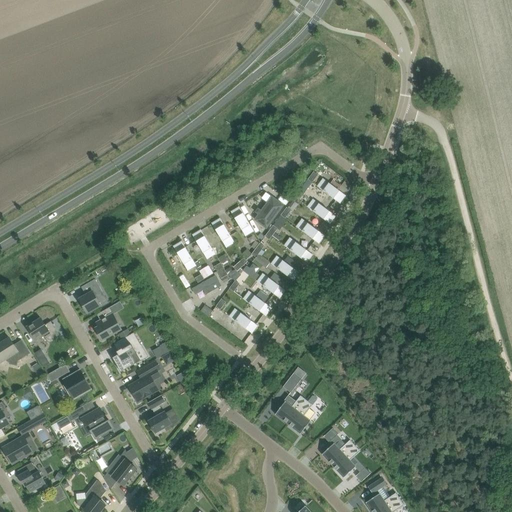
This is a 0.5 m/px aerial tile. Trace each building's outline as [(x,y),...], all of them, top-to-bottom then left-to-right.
[(319,175),(314,171),(308,179),(313,183),(319,175)] [(341,183),(335,179),(331,184),(347,195),(354,185),(345,178),(341,183)] [(346,195),(324,179),(318,187),(340,203),(346,195)] [(301,189),(295,197),(299,200),(305,193),(301,189)] [(265,231),(284,205),(276,199),(272,204),(268,201),(257,216),(261,219),(257,225),(265,231)] [(336,216),(314,199),(308,207),(330,223),(336,216)] [(297,206),(292,202),(288,207),(293,211),(297,206)] [(254,230),(240,207),(232,212),(246,235),(254,230)] [(292,211),(287,207),(281,215),(286,218),(292,211)] [(235,242),(221,219),(212,224),(226,247),(235,242)] [(297,227),(319,243),(325,235),(303,219),(297,227)] [(274,225),(270,231),(274,234),(275,233),(278,228),(274,225)] [(216,253),(202,230),(193,235),(207,258),(216,253)] [(273,236),(274,234),(270,231),(265,236),(270,240),(273,236)] [(274,234),(273,236),(280,241),(282,238),(275,233),(274,234)] [(285,246),(307,262),(313,254),(291,238),(285,246)] [(251,247),(255,250),(256,249),(260,243),(256,240),(251,247)] [(174,247),(188,270),(196,265),(182,242),(174,247)] [(260,243),(256,249),(261,252),(262,250),(265,246),(260,243)] [(247,258),(252,254),(247,249),(242,254),(247,258)] [(261,252),(256,249),(255,250),(252,254),(256,257),(259,254),(261,252)] [(225,254),(219,257),(225,266),(229,264),(228,262),(229,262),(225,254)] [(262,256),(259,254),(256,257),(255,259),(261,264),(266,268),(271,262),(265,259),(262,256)] [(272,264),(294,280),(300,273),(278,256),(272,264)] [(239,262),(243,266),(244,265),(248,262),(244,258),(239,262)] [(238,271),(243,266),(239,262),(234,267),(238,271)] [(218,271),(222,278),(227,275),(228,275),(224,267),(221,263),(215,266),(218,271)] [(213,273),(211,269),(209,265),(200,270),(205,278),(213,273)] [(247,265),(243,270),(256,279),(260,274),(247,265)] [(190,271),(185,273),(191,284),(196,282),(190,271)] [(196,278),(198,283),(205,279),(202,274),(196,278)] [(286,290),(264,274),(258,281),(280,298),(286,290)] [(189,290),(193,298),(218,284),(213,276),(189,290)] [(82,287),(86,294),(86,293),(87,295),(81,299),(83,303),(82,303),(88,313),(102,305),(100,303),(102,297),(100,295),(104,293),(96,279),(82,287)] [(236,281),(230,288),(234,292),(240,284),(236,281)] [(125,298),(130,295),(127,290),(127,289),(122,293),(125,298)] [(266,315),(272,308),(250,291),(244,299),(266,315)] [(222,298),(216,306),(221,309),(227,302),(222,298)] [(103,340),(122,330),(114,314),(110,307),(98,314),(101,320),(97,323),(99,326),(96,328),(103,340)] [(230,317),(252,333),(258,325),(236,309),(230,317)] [(58,336),(60,335),(56,328),(55,324),(53,324),(52,321),(46,325),(41,318),(28,327),(36,340),(44,335),(49,342),(59,339),(58,336)] [(128,329),(123,332),(125,337),(131,334),(128,329)] [(120,354),(113,358),(121,372),(141,360),(135,349),(142,345),(135,332),(119,341),(124,349),(119,352),(120,354)] [(0,361),(8,356),(11,361),(10,364),(17,365),(18,361),(30,353),(22,340),(15,345),(10,338),(0,344),(0,361)] [(165,354),(161,346),(153,351),(157,358),(165,354)] [(39,360),(45,356),(41,349),(35,353),(39,360)] [(176,360),(171,352),(162,357),(167,365),(176,360)] [(142,379),(131,385),(135,392),(133,393),(138,400),(139,399),(140,401),(155,392),(151,384),(153,383),(152,381),(158,378),(159,374),(160,373),(158,370),(161,369),(157,361),(138,372),(142,379)] [(38,363),(32,366),(35,371),(41,368),(38,363)] [(66,364),(48,375),(52,382),(71,371),(66,364)] [(64,385),(70,396),(73,395),(75,399),(92,389),(81,370),(64,380),(66,384),(64,385)] [(283,387),(291,393),(302,379),(295,373),(283,387)] [(301,393),(307,383),(302,380),(296,389),(301,393)] [(26,399),(30,397),(31,399),(34,397),(28,388),(22,391),(26,399)] [(162,395),(148,403),(152,410),(153,409),(157,416),(149,421),(152,425),(151,426),(156,434),(156,433),(158,435),(167,430),(165,428),(173,424),(166,411),(164,412),(160,405),(166,402),(162,395)] [(276,414),(288,424),(307,400),(301,395),(292,407),(286,401),(276,414)] [(313,405),(307,400),(288,424),(301,434),(311,421),(304,416),(313,405)] [(0,429),(10,424),(8,419),(7,417),(11,415),(3,401),(0,403),(0,429)] [(81,416),(86,413),(82,406),(77,409),(70,413),(74,420),(76,419),(81,416)] [(82,419),(87,426),(89,426),(96,438),(102,435),(103,437),(109,433),(108,431),(114,428),(110,420),(108,421),(101,408),(82,419)] [(45,413),(19,428),(22,435),(48,420),(45,413)] [(28,442),(32,439),(29,434),(25,436),(24,436),(4,448),(13,464),(33,452),(28,442)] [(323,454),(333,466),(356,445),(351,440),(340,449),(334,443),(323,454)] [(361,451),(356,445),(333,466),(344,478),(356,467),(350,461),(361,451)] [(108,473),(105,477),(112,489),(118,481),(125,486),(138,469),(131,463),(132,461),(133,461),(126,450),(121,456),(119,454),(106,471),(108,473)] [(40,472),(38,473),(35,468),(36,468),(32,462),(24,467),(27,472),(20,476),(25,486),(27,485),(31,492),(47,483),(40,472)] [(365,467),(360,472),(356,476),(362,482),(371,473),(365,467)] [(59,472),(55,478),(60,481),(64,475),(59,472)] [(369,487),(373,493),(386,485),(382,478),(369,487)] [(78,505),(84,510),(87,511),(101,511),(107,505),(100,500),(107,491),(102,483),(98,480),(86,495),(87,498),(77,500),(78,505)] [(51,490),(54,496),(64,491),(60,485),(51,490)] [(380,493),(367,502),(372,511),(380,511),(401,499),(396,493),(385,500),(380,493)] [(401,499),(380,511),(394,511),(405,505),(401,499)]
